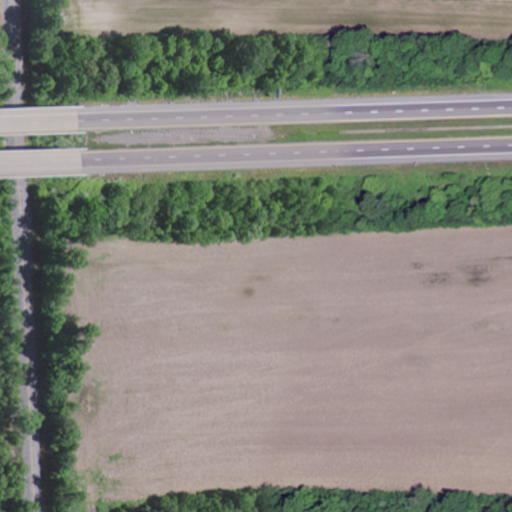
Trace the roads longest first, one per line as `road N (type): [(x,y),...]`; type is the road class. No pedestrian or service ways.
road 1 (motorway): [(511,105),(80,120)]
road 2 (motorway): [(82,159),(511,147)]
